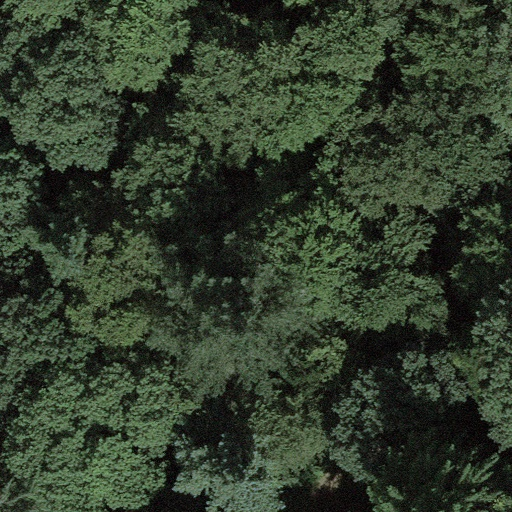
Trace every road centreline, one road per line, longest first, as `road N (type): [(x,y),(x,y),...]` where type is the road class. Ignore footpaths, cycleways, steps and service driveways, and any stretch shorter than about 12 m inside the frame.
road 1 (track): [(511,172),(409,365),(311,511)]
road 2 (track): [(437,511),(511,368)]
